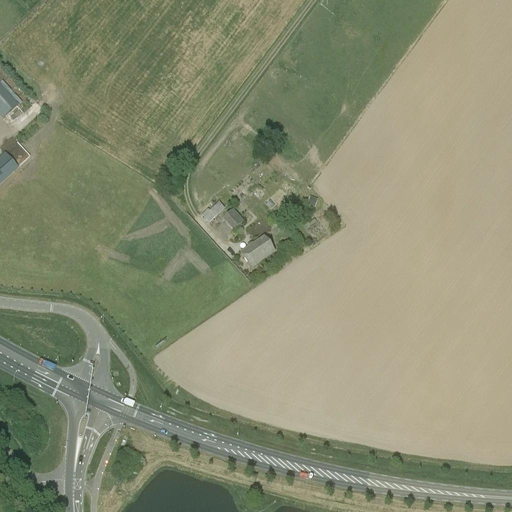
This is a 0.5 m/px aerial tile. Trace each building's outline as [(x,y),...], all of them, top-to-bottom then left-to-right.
[(0,117),(3,121),(18,107),(0,87),(0,117)] [(0,158),(0,184),(18,168),(5,154),(0,158)] [(218,203),(209,212),(207,210),(201,216),(209,224),(214,218),(215,219),(224,209),(218,203)] [(244,223),(233,211),(222,220),(233,232),(244,223)] [(251,270),(274,253),(264,238),(240,255),(251,270)]
